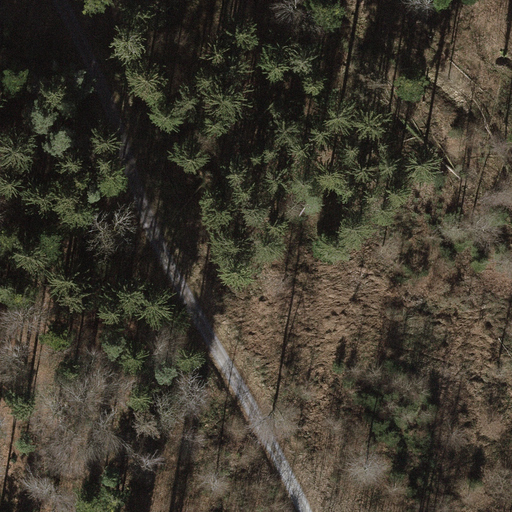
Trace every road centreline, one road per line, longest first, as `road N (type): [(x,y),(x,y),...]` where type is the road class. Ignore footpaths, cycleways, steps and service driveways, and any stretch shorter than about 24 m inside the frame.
road 1 (track): [(307,511),(175,258),(130,137),(57,0)]
road 2 (track): [(337,0),(511,135)]
road 3 (track): [(154,204),(98,224),(33,272),(0,276)]
